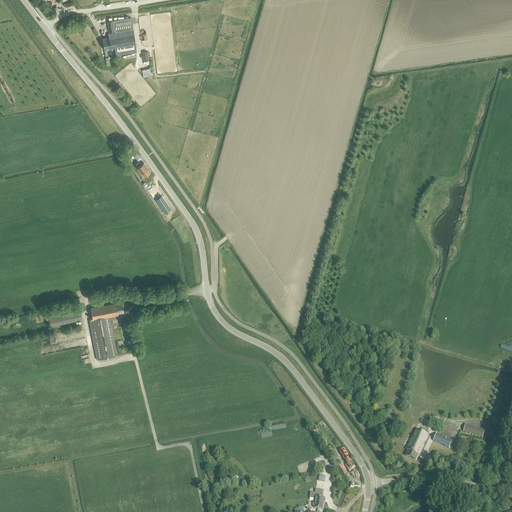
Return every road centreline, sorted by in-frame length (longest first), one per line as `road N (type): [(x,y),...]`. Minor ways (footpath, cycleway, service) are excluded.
road 1 (tertiary): [(367,483),(288,364),(214,312),(194,227),(44,29)]
road 2 (unclassified): [(367,483),(511,484)]
road 3 (unclassified): [(44,29),(71,12),(160,0)]
